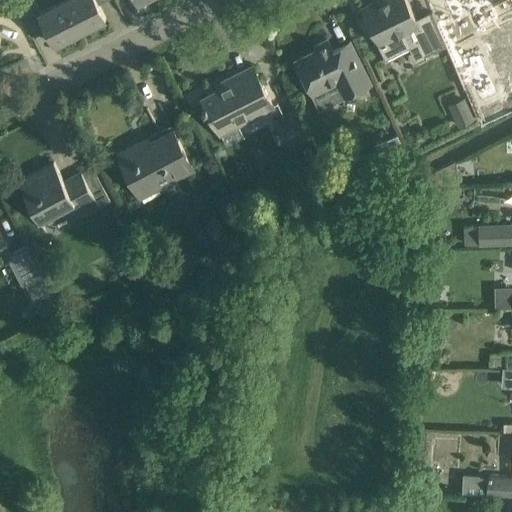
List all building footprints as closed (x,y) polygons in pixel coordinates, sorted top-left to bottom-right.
[(19,9),(25,19),(34,36),(48,29),(55,44),(81,31),(65,0),(63,0),(40,12),(34,1),(19,9)] [(65,0),(81,31),(105,18),(98,4),(106,0),(65,0)] [(406,0),(383,0),(362,11),(386,58),(410,47),(417,61),(427,57),(426,55),(445,45),(431,11),(415,19),(406,0)] [(442,0),(451,17),(437,24),(462,83),(469,80),(477,97),(494,89),(474,47),(457,55),(445,29),(471,16),(478,30),(500,20),(493,6),(505,0),(442,0)] [(371,84),(358,59),(350,41),(333,49),(329,42),(295,60),(312,95),(338,82),(345,97),(371,84)] [(233,82),(202,98),(205,104),(220,134),(226,145),(244,136),(238,125),(274,107),(262,84),(253,66),(231,77),(233,82)] [(459,127),(475,120),(465,96),(448,104),(459,127)] [(288,145),(309,134),(298,111),(276,122),(288,145)] [(137,143),(117,153),(127,171),(141,201),(160,192),(158,188),(194,170),(182,147),(173,129),(149,142),(150,144),(140,150),(137,143)] [(383,145),(382,146),(383,149),(389,160),(407,152),(400,137),(383,145)] [(311,147),(303,150),(307,160),(315,157),(311,147)] [(94,197),(81,172),(64,181),(54,162),(18,180),(41,224),(94,197)] [(456,172),(430,175),(431,187),(457,184),(456,172)] [(421,196),(420,206),(430,207),(431,197),(421,196)] [(479,227),(479,243),(511,241),(511,223),(478,225),(479,227)] [(11,254),(24,279),(42,269),(29,244),(11,254)] [(430,248),(430,263),(439,263),(439,248),(430,248)] [(495,308),(511,307),(511,285),(494,286),(495,308)] [(42,302),(22,312),(29,326),(49,316),(42,302)] [(438,329),(446,318),(434,310),(427,320),(426,321),(427,322),(438,329)] [(494,357),(493,366),(507,367),(511,367),(511,351),(508,351),(507,357),(494,357)] [(511,422),(504,422),(503,431),(511,431),(511,422)] [(489,495),(489,494),(511,495),(511,477),(463,475),(462,493),(489,495)] [(419,497),(418,497),(417,510),(427,511),(429,499),(419,497)]
